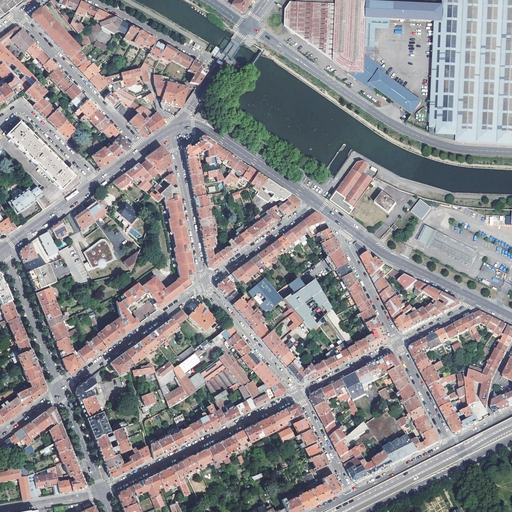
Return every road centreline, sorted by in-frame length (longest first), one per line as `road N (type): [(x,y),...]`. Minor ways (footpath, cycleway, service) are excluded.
road 1 (tertiary): [(247,26),(416,135),(511,151)]
road 2 (residential): [(298,394),(102,490)]
road 3 (secondary): [(511,425),(342,511)]
road 4 (residential): [(143,150),(19,15)]
road 5 (residential): [(60,391),(204,284)]
road 6 (secondary): [(363,511),(511,438)]
road 7 (residential): [(167,133),(204,284)]
road 8 (residential): [(2,248),(60,391)]
road 9 (secondary): [(480,300),(380,253),(348,228)]
road 10 (residential): [(204,284),(298,394)]
road 11 (residential): [(218,69),(93,0)]
road 12 (residential): [(204,284),(314,202)]
road 13 (secondary): [(314,202),(207,126)]
road 14 (residential): [(0,121),(24,110),(97,183)]
road 15 (residential): [(397,344),(344,241),(348,228)]
